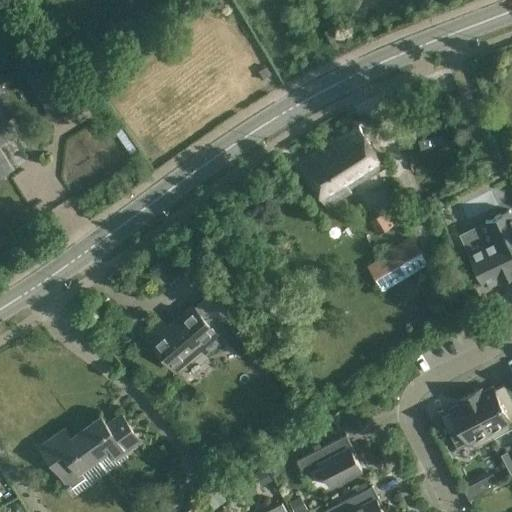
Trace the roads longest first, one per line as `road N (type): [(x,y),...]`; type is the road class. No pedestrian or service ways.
road 1 (tertiary): [(0,312),(321,94),(511,15)]
road 2 (residential): [(453,511),(410,427),(412,395),(511,342)]
